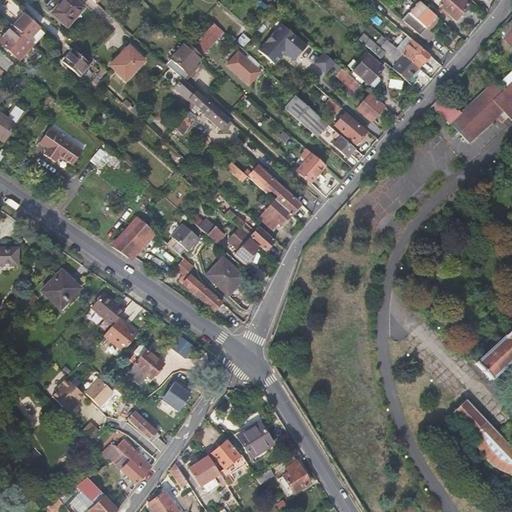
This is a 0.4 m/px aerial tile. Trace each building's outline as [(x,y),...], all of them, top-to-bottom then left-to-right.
[(75,0),(63,0),(51,13),(67,27),(84,8),(75,0)] [(468,4),(471,0),(443,0),(438,5),(455,20),(460,15),(464,10),(468,5),(468,4)] [(426,29),(436,16),(419,1),(402,20),(428,42),(434,35),(430,31),(426,29)] [(13,26),(28,39),(39,27),(24,13),(13,26)] [(426,29),(430,31),(439,20),(436,16),(426,29)] [(462,112),(444,92),(434,103),(470,142),(504,111),(511,119),(511,18),(499,31),(511,45),(511,80),(503,88),(496,81),(462,112)] [(284,53),(295,61),(308,43),(280,22),(258,51),(276,64),(284,53)] [(192,47),(202,56),(224,32),(213,23),(192,47)] [(13,26),(0,39),(0,43),(19,60),(33,44),(28,39),(13,26)] [(429,55),(413,41),(402,32),(398,37),(408,46),(402,53),(418,68),(429,55)] [(363,35),(359,40),(380,58),(384,54),(379,49),(380,49),(363,35)] [(402,53),(382,36),(377,42),(382,46),(381,46),(391,55),(391,56),(398,62),(392,69),(412,86),(417,80),(411,75),(418,68),(402,53)] [(191,67),(202,56),(192,47),(186,41),(165,64),(170,68),(182,79),(184,81),(194,70),(191,67)] [(129,46),(109,65),(124,80),(144,61),(129,46)] [(354,91),(360,85),(317,47),(313,51),(337,72),(334,74),(342,81),(338,85),(351,96),(355,92),(354,91)] [(73,50),(62,62),(78,76),(89,64),(73,50)] [(0,64),(6,69),(12,61),(0,51),(0,64)] [(238,52),(226,64),(249,85),(260,72),(238,52)] [(375,76),(382,68),(367,55),(353,71),(371,87),(378,79),(375,76)] [(184,81),(182,79),(174,88),(190,103),(192,101),(196,104),(202,97),(184,81)] [(310,88),(325,102),(329,97),(313,84),(310,88)] [(370,121),(383,107),(369,94),(356,109),(370,121)] [(284,108),(316,137),(323,129),(336,141),(335,142),(333,140),(330,143),(333,145),(346,158),(350,154),(358,162),(363,157),(295,96),(284,108)] [(202,97),(196,104),(205,113),(208,116),(215,109),(202,97)] [(337,112),(341,108),(329,97),(325,102),(337,112)] [(0,113),(0,138),(4,141),(24,111),(15,105),(6,117),(0,113)] [(220,130),(228,120),(215,109),(208,116),(206,118),(220,130)] [(197,118),(189,112),(179,123),(187,129),(197,118)] [(344,113),(333,125),(355,144),(365,132),(344,113)] [(228,120),(220,130),(223,132),(227,128),(231,123),(228,120)] [(82,151),(49,128),(39,143),(47,148),(43,154),(54,162),(59,156),(72,165),(82,151)] [(101,148),(90,159),(100,168),(111,156),(101,148)] [(325,166),(311,154),(295,171),(309,183),(325,166)] [(187,161),(183,158),(179,163),(182,166),(187,161)] [(244,173),(231,162),(227,167),(243,181),(247,176),(244,173)] [(300,204),(257,166),(251,173),(247,170),(244,173),(247,176),(274,200),(291,215),(300,204)] [(291,215),(274,200),(258,218),(271,230),(278,223),(281,225),(291,215)] [(228,219),(219,211),(211,220),(219,228),(228,219)] [(231,222),(248,236),(253,230),(245,222),(244,223),(236,216),(231,222)] [(138,218),(112,247),(123,255),(129,255),(152,230),(138,218)] [(198,226),(207,234),(214,225),(206,218),(198,226)] [(219,228),(223,231),(231,222),(228,219),(219,228)] [(173,239),(189,253),(200,240),(184,226),(173,239)] [(214,227),(206,235),(213,241),(221,233),(214,227)] [(259,227),(249,238),(265,251),(274,240),(259,227)] [(248,239),(233,256),(242,264),(258,247),(248,239)] [(0,263),(16,264),(16,250),(0,249),(0,263)] [(222,257),(205,276),(225,294),(236,283),(238,284),(244,277),(222,257)] [(184,258),(178,266),(186,273),(187,273),(193,266),(184,258)] [(78,289),(79,288),(61,271),(41,291),(59,309),(66,302),(67,302),(79,290),(78,289)] [(192,293),(224,320),(232,312),(190,275),(187,273),(186,273),(179,281),(182,284),(193,293),(192,293)] [(37,297),(31,291),(22,301),(29,307),(37,297)] [(118,318),(124,310),(103,293),(90,308),(111,326),(118,318)] [(137,334),(118,318),(111,326),(103,335),(122,351),(137,334)] [(511,330),(477,363),(492,379),(511,360),(511,330)] [(181,336),(171,349),(184,360),(194,347),(181,336)] [(134,364),(150,379),(163,364),(159,361),(161,358),(149,347),(146,350),(140,344),(128,359),(134,364)] [(150,379),(134,364),(128,370),(145,385),(150,379)] [(83,396),(66,379),(56,389),(56,393),(52,397),(69,414),(75,407),(75,404),(83,396)] [(85,394),(98,407),(112,393),(99,380),(85,394)] [(190,394),(174,383),(161,401),(178,412),(190,394)] [(511,450),(508,446),(501,439),(467,402),(454,413),(472,432),(472,440),(475,451),(481,461),(488,468),(498,472),(511,474),(511,450)] [(129,417),(127,419),(148,439),(155,432),(139,416),(140,414),(136,410),(129,417)] [(272,445),(258,423),(246,430),(247,431),(237,437),(253,462),(267,453),(265,449),(272,445)] [(511,428),(501,439),(508,446),(511,441),(511,428)] [(87,430),(81,436),(92,446),(98,441),(87,430)] [(155,437),(151,442),(160,451),(164,446),(155,437)] [(120,452),(121,453),(124,456),(145,475),(151,466),(123,439),(115,447),(120,452)] [(226,441),(211,453),(224,469),(218,473),(219,474),(228,487),(234,484),(229,476),(242,467),(247,463),(241,454),(239,456),(226,441)] [(120,452),(115,447),(105,459),(110,464),(120,452)] [(121,453),(113,462),(115,465),(124,456),(121,453)] [(124,456),(115,465),(136,484),(145,475),(124,456)] [(218,473),(207,456),(187,469),(199,486),(202,484),(207,492),(217,485),(212,478),(219,474),(218,473)] [(288,472),(282,476),(293,493),(310,483),(296,461),(286,468),(288,472)] [(181,487),(187,483),(175,463),(170,470),(181,487)] [(270,469),(257,478),(261,484),(274,476),(270,469)] [(87,478),(65,494),(69,500),(81,491),(88,497),(86,499),(93,506),(86,511),(116,511),(117,510),(104,495),(87,478)] [(81,491),(69,500),(80,511),(86,511),(93,506),(86,499),(88,497),(81,491)] [(164,492),(147,504),(152,511),(177,511),(173,505),(176,504),(171,498),(169,499),(164,492)] [(57,511),(64,507),(59,499),(41,510),(42,511),(57,511)]
